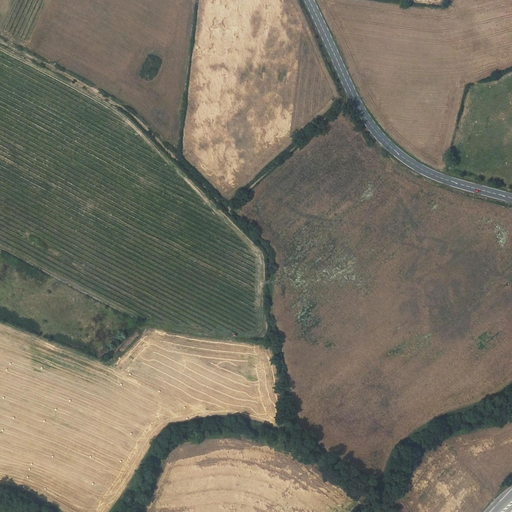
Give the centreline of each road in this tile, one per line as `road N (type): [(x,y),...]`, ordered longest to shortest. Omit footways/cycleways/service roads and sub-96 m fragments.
road 1 (primary): [(309,0),(352,93),(390,147),(419,169),(511,197)]
road 2 (track): [(0,41),(122,110),(228,209)]
